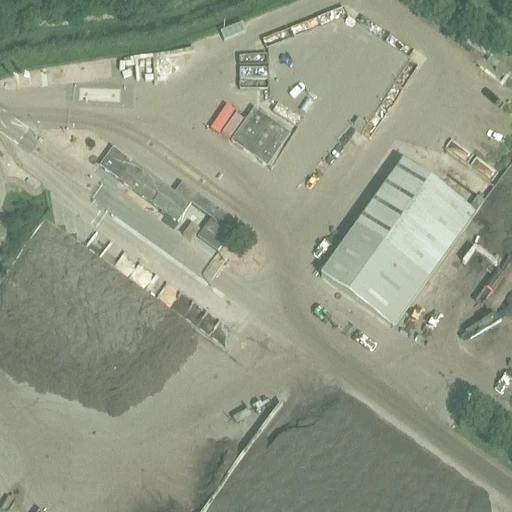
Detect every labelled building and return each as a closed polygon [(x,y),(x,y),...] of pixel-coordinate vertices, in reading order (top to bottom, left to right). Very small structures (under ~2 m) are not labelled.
[(353,12),(267,41),(286,96),(308,107),(318,88),(320,95),(344,108),(345,112),(356,118),(367,114),(370,116),(390,109),(402,87),(413,83),(411,77),(419,62),(414,46),(399,38),(396,43),(356,21),(353,12)] [(124,80),(150,77),(148,60),(122,63),(124,80)] [(251,75),(252,99),(278,98),(277,74),(251,75)] [(231,143),(267,168),(290,135),(254,110),(231,143)] [(211,219),(198,237),(218,251),(237,224),(185,187),(178,196),(117,152),(103,171),(162,213),(160,214),(164,217),(165,215),(177,224),(191,204),(211,219)] [(475,215),(403,163),(321,278),(393,330),(475,215)] [(199,231),(191,225),(183,237),(191,243),(199,231)] [(247,475),(278,497),(325,431),(294,409),(247,475)]
